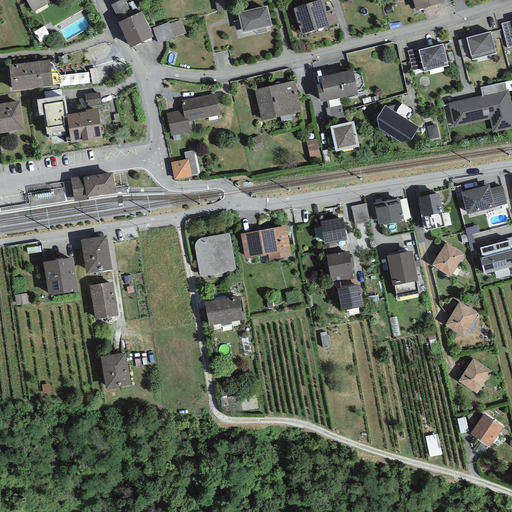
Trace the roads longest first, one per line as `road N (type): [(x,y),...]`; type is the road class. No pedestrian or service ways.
road 1 (track): [(180,212),(222,414),(293,423),(511,493)]
road 2 (residential): [(235,204),(511,163)]
road 3 (residential): [(0,243),(235,204)]
road 4 (track): [(409,179),(463,410)]
road 5 (residential): [(511,0),(293,60)]
road 6 (residential): [(0,185),(160,157)]
road 7 (residential): [(293,60),(211,77),(136,65)]
